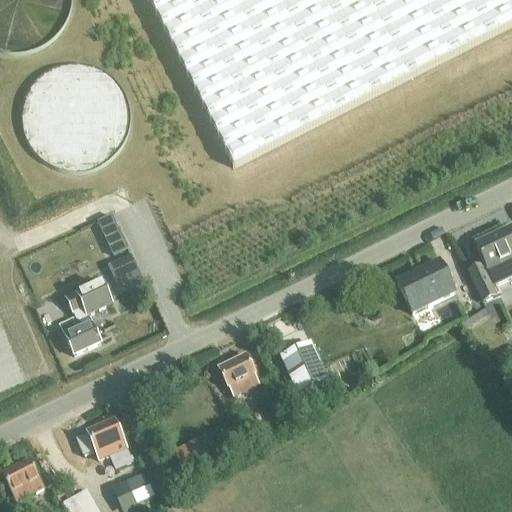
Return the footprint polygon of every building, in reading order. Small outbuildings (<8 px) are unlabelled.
[(0,0),(0,53),(4,55),(24,56),(44,50),(59,36),(69,18),(69,0),(0,0)] [(511,0),(146,0),(234,171),(511,29),(511,0)] [(63,171),(84,172),(103,165),(119,152),(128,133),(129,113),(122,93),(109,78),(90,69),(69,68),(50,74),(34,88),(25,106),(24,127),(31,146),(45,162),(63,171)] [(127,253),(111,219),(98,225),(114,259),(127,253)] [(466,276),(480,307),(498,299),(494,289),(511,281),(511,233),(511,231),(474,247),(484,268),(466,276)] [(439,265),(396,286),(411,317),(454,296),(439,265)] [(74,324),(62,329),(75,359),(100,348),(87,319),(112,308),(101,284),(64,301),(74,324)] [(460,328),(464,334),(490,318),(486,312),(460,328)] [(310,346),(280,360),(298,399),(328,386),(310,346)] [(218,370),(232,400),(258,388),(245,358),(218,370)] [(259,389),(272,417),(283,412),(270,383),(259,389)] [(98,463),(125,451),(113,425),(114,424),(113,423),(85,435),(86,437),(87,436),(98,463)] [(172,456),(184,479),(208,466),(196,443),(172,456)] [(0,477),(15,506),(42,492),(28,463),(0,477)] [(108,485),(120,511),(158,511),(139,471),(108,485)] [(63,507),(65,511),(94,511),(85,494),(63,507)]
